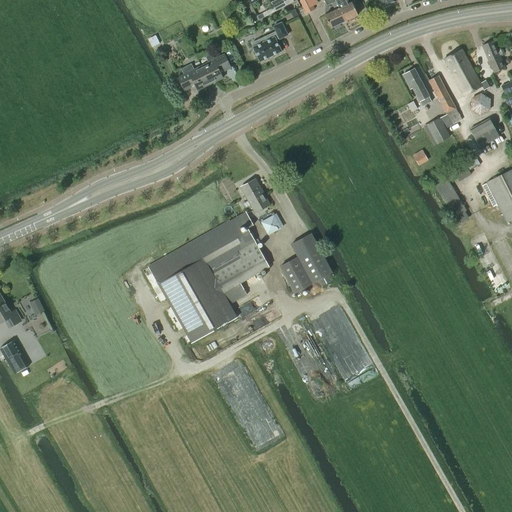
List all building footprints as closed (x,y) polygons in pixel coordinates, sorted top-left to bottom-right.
[(276,0),(271,3),(274,7),(273,8),(275,12),(286,6),(284,2),(278,5),(276,0)] [(310,0),(301,0),(299,1),(306,14),(315,9),(310,0)] [(338,9),(333,0),(323,0),(327,6),(331,4),(334,9),(335,8),(336,10),(324,16),(331,28),(333,27),(335,29),(340,26),(339,24),(346,21),(339,9),(338,9)] [(348,4),(345,0),(333,0),(338,9),(339,9),(346,21),(348,19),(350,21),(355,19),(355,16),(357,15),(351,3),(348,4)] [(273,8),(263,14),(265,17),(275,12),(273,8)] [(252,48),(259,62),(281,52),(275,40),(278,38),(279,39),(287,35),(281,23),(273,27),(276,32),(272,34),(272,36),(265,39),(266,41),(252,48)] [(504,67),(499,57),(503,55),(503,53),(502,49),(500,48),(496,50),(492,41),(482,46),(493,72),(504,67)] [(483,90),(489,87),(485,80),(480,83),(461,49),(443,59),(464,96),(481,87),(483,90)] [(230,69),(224,55),(218,58),(216,52),(205,57),(208,63),(201,66),(210,85),(222,78),(220,74),(230,69)] [(210,85),(201,66),(193,70),(191,64),(180,69),(183,75),(177,77),(184,91),(195,86),(197,91),(210,85)] [(422,106),(431,101),(428,96),(414,69),(403,75),(410,89),(412,88),(419,101),(422,106)] [(431,87),(447,115),(446,115),(451,126),(462,120),(438,76),(428,81),(431,87)] [(504,95),(511,91),(511,81),(500,86),(504,95)] [(480,93),(471,99),(470,110),(479,116),(490,111),(490,99),(480,93)] [(451,126),(446,115),(439,118),(426,126),(436,144),(449,137),(445,129),(451,126)] [(479,147),(499,137),(489,119),(469,129),(479,147)] [(506,223),(511,219),(511,169),(486,182),(506,223)] [(452,217),(465,209),(445,176),(432,183),(452,217)] [(254,213),(270,205),(256,179),(240,187),(254,213)] [(253,225),(245,212),(230,221),(229,220),(147,266),(191,343),(237,317),(230,304),(247,294),(238,280),(267,264),(259,250),(247,229),(253,225)] [(268,235),(280,228),(273,216),(261,222),(268,235)] [(332,274),(310,234),(290,245),(297,257),(280,267),(294,294),(318,281),(321,286),(330,281),(327,276),(332,274)] [(8,328),(21,321),(15,311),(10,313),(0,295),(0,323),(4,321),(8,328)] [(38,298),(31,302),(34,307),(41,304),(38,298)] [(14,340),(0,348),(6,359),(15,374),(29,366),(14,340)]
